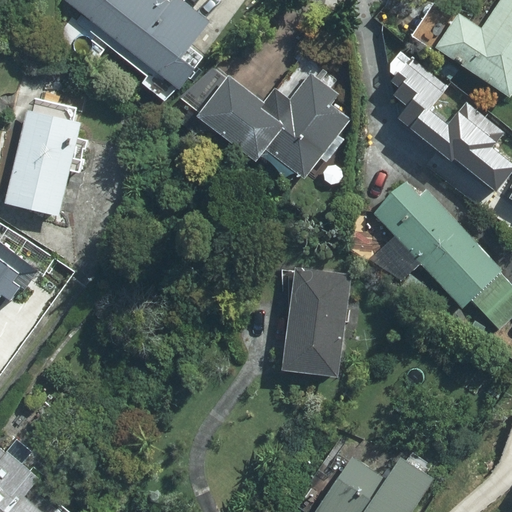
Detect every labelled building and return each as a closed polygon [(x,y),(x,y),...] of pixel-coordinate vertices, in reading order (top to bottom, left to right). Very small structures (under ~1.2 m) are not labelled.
[(65,0),(58,12),(170,90),(215,26),(177,0),(65,0)] [(511,99),(511,0),(500,0),(478,34),(435,5),(412,39),(510,103),(511,99)] [(413,126),(429,104),(447,80),(408,53),(392,76),(399,81),(392,90),(402,97),(392,111),(413,126)] [(262,154),(297,182),(341,125),(323,111),(332,100),(305,79),(283,106),(268,94),(258,107),(226,82),(196,120),(253,165),(262,154)] [(455,156),(487,114),(466,99),(451,120),(429,104),(413,126),(455,156)] [(33,110),(13,201),(70,213),(90,123),(33,110)] [(487,114),(455,156),(497,187),(511,167),(511,157),(489,141),(501,125),(487,114)] [(418,264),(425,272),(463,237),(421,194),(415,199),(402,185),(370,216),(393,239),(364,262),(393,282),(418,264)] [(0,301),(8,291),(13,294),(22,282),(14,277),(30,256),(0,234),(0,301)] [(498,274),(463,237),(425,272),(460,308),(465,303),(492,331),(511,311),(511,297),(494,278),(498,274)] [(328,380),(342,280),(289,273),(275,373),(328,380)] [(0,511),(30,511),(44,494),(23,478),(32,465),(17,453),(7,466),(0,460),(0,511)] [(405,511),(426,483),(393,460),(378,482),(342,458),(304,511),(405,511)]
